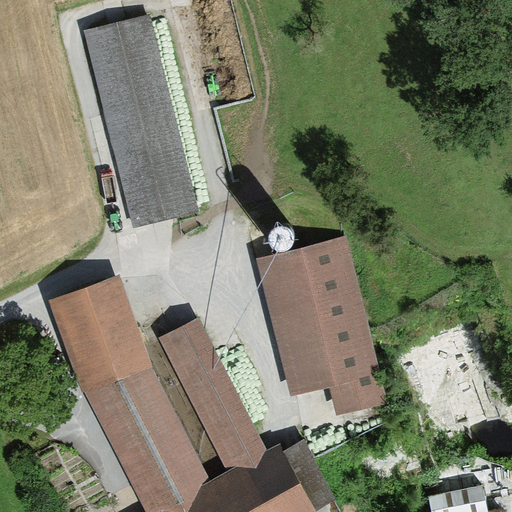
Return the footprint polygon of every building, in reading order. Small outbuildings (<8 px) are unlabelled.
[(147,15),(84,31),(135,226),(198,210),(147,15)] [(287,234),(290,231),(291,228),(292,224),(291,220),(290,217),(287,214),(283,212),(280,212),(276,213),(272,215),(270,218),(268,222),(268,226),(270,230),(272,233),(276,235),(280,236),(283,235),(287,234)] [(302,248),(255,259),(290,396),(329,386),(337,416),(388,403),(347,237),(302,248)] [(118,275),(49,301),(83,394),(149,511),(316,511),(335,498),(305,440),(285,451),(281,442),(267,449),(200,316),(184,326),(159,339),(226,471),(209,480),(152,365),(118,275)] [(435,511),(491,511),(489,487),(434,492),(435,511)]
